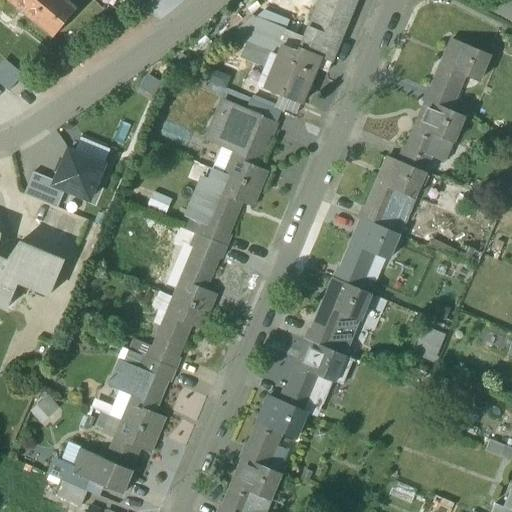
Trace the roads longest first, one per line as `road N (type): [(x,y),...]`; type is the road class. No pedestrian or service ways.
road 1 (residential): [(180,511),(395,0)]
road 2 (residential): [(211,0),(168,38),(0,145)]
